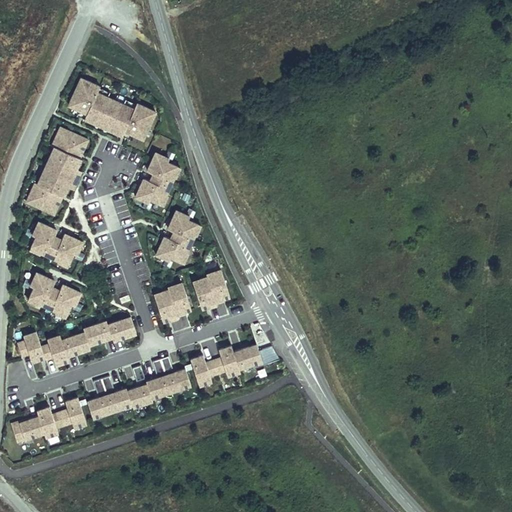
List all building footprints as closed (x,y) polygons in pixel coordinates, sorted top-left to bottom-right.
[(99,85),(80,76),(67,104),(87,112),(84,118),(121,135),(123,129),(142,138),(155,110),(137,102),(134,110),(96,92),(99,85)] [(87,139),(59,127),(51,144),(55,145),(37,185),(34,184),(26,202),(54,214),(62,195),(64,196),(68,187),(76,168),(80,159),(78,159),(87,139)] [(168,157),(155,151),(147,169),(152,171),(162,176),(158,184),(149,180),(143,177),(135,196),(148,202),(150,198),(163,204),(168,195),(167,194),(161,191),(169,173),(175,176),(176,176),(180,166),(166,160),(168,157)] [(82,171),(76,168),(68,187),(74,189),(82,171)] [(152,171),(149,180),(158,184),(162,176),(152,171)] [(167,194),(175,176),(169,173),(161,191),(167,194)] [(123,193),(112,196),(132,258),(144,255),(123,193)] [(189,215),(176,209),(168,227),(173,230),(183,235),(180,243),(170,238),(164,236),(156,254),(169,260),(171,256),(184,263),(189,253),(188,253),(182,250),(190,232),(196,234),(197,235),(201,225),(188,219),(189,215)] [(56,229),(37,220),(31,235),(34,236),(28,250),(39,255),(39,253),(42,246),(60,254),(57,261),(57,263),(67,267),(73,253),(77,255),(83,241),(64,232),(61,239),(57,248),(49,245),(53,235),(56,229)] [(173,230),(170,238),(180,243),(183,235),(173,230)] [(188,253),(196,234),(190,232),(182,250),(188,253)] [(110,233),(97,237),(117,297),(130,293),(110,233)] [(61,239),(53,235),(49,245),(57,248),(61,239)] [(60,254),(42,246),(39,253),(57,261),(60,254)] [(145,260),(134,264),(142,288),(154,285),(145,260)] [(208,276),(194,281),(203,309),(209,307),(208,304),(229,297),(220,270),(207,274),(208,276)] [(54,280),(35,271),(29,285),(32,287),(26,301),(37,306),(37,304),(41,297),(58,305),(55,312),(55,314),(65,318),(71,304),(75,306),(82,292),(61,283),(54,300),(47,297),(54,280)] [(169,289),(154,294),(164,322),(170,320),(169,317),(190,310),(181,283),(168,287),(169,289)] [(41,297),(37,304),(55,312),(58,305),(41,297)] [(106,321),(84,328),(85,332),(61,340),(59,335),(47,339),(48,344),(40,347),(36,331),(23,335),(24,341),(17,343),(21,356),(29,353),(32,362),(45,357),(45,359),(52,357),(56,366),(68,362),(66,357),(89,348),(88,346),(112,338),(113,341),(136,334),(131,317),(107,324),(106,321)] [(122,350),(121,342),(107,344),(108,352),(122,350)] [(201,353),(190,357),(199,383),(210,379),(209,374),(225,369),(227,375),(239,371),(238,367),(261,360),(256,342),(232,350),(230,344),(218,348),(220,356),(204,361),(201,353)] [(168,355),(151,361),(156,374),(173,368),(168,355)] [(140,365),(131,368),(136,381),(145,378),(140,365)] [(125,386),(85,399),(91,417),(131,404),(132,406),(151,400),(150,398),(191,384),(185,366),(144,380),(145,383),(126,389),(125,386)] [(109,375),(92,381),(96,392),(113,387),(109,375)] [(37,414),(10,422),(16,440),(42,432),(44,436),(58,431),(57,427),(72,422),(73,426),(86,422),(78,395),(63,399),(66,409),(52,413),(49,405),(35,409),(37,414)] [(57,433),(47,436),(49,443),(59,440),(57,433)]
